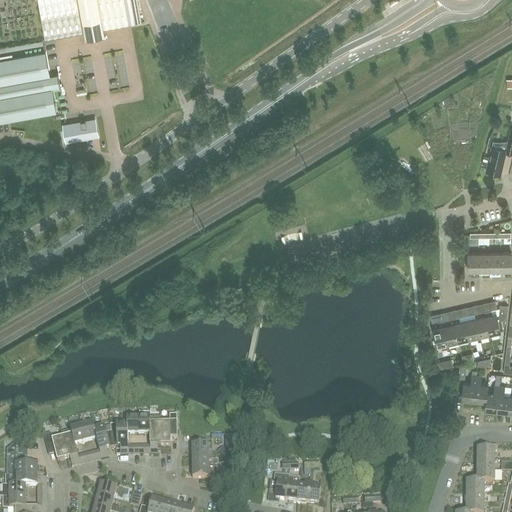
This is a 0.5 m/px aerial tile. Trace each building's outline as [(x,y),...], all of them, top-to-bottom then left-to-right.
[(103,28),(142,21),(137,0),(38,0),(45,39),(84,32),(85,39),(105,36),(103,28)] [(50,76),(46,52),(0,59),(0,122),(57,112),(52,88),(60,86),(61,89),(62,89),(58,72),(58,74),(50,76)] [(159,110),(162,114),(173,107),(170,102),(159,110)] [(67,142),(98,136),(95,118),(86,120),(85,120),(81,121),(81,120),(81,121),(63,124),(67,142)] [(501,174),(502,168),(506,152),(511,153),(511,128),(506,149),(492,146),(487,165),(486,171),(501,174)] [(479,270),(479,252),(468,252),(468,270),(479,270)] [(479,252),(479,270),(490,270),(490,252),(479,252)] [(490,252),(490,270),(501,270),(500,252),(490,252)] [(500,252),(501,270),(511,270),(511,252),(500,252)] [(491,333),(501,330),(498,319),(506,320),(508,305),(500,304),(499,314),(497,313),(492,314),(491,309),(490,310),(488,302),(483,303),(486,315),(491,333)] [(455,323),(459,340),(469,338),(465,320),(461,321),(459,317),(458,317),(456,309),(452,310),(454,323),(455,323)] [(444,325),(448,343),(459,340),(455,323),(454,323),(450,324),(449,319),(448,320),(446,312),(441,313),(443,321),(444,325)] [(430,315),(438,345),(448,343),(444,325),(443,321),(437,322),(435,314),(430,315)] [(476,318),(480,335),(491,333),(486,315),(476,318)] [(465,320),(469,338),(480,335),(476,318),(465,320)] [(505,357),(503,372),(511,373),(511,365),(509,365),(510,357),(505,357)] [(462,398),(474,400),(477,375),(472,374),(471,383),(464,382),(462,398)] [(482,375),(477,375),(474,400),(474,402),(480,403),(481,401),(486,401),(487,393),(488,385),(481,384),(482,375)] [(485,409),(497,410),(500,385),(495,385),(494,394),(487,393),(486,401),(485,409)] [(509,412),(511,396),(504,395),(505,386),(500,385),(497,410),(509,412)] [(138,418),(138,434),(149,433),(150,433),(150,423),(149,413),(138,414),(138,418)] [(170,445),(170,439),(177,439),(176,415),(169,415),(169,423),(160,423),(160,445),(170,445)] [(138,434),(138,418),(127,418),(127,424),(127,434),(138,434)] [(85,442),(81,426),(80,422),(68,425),(70,429),(71,434),(74,445),(85,442)] [(96,439),(94,429),(92,423),(81,426),(85,442),(96,439)] [(150,433),(149,433),(150,450),(158,449),(160,449),(160,445),(160,423),(150,423),(150,433)] [(127,434),(127,424),(116,424),(117,446),(119,446),(120,450),(127,450),(127,434)] [(96,439),(100,455),(107,453),(106,448),(109,448),(104,426),(94,429),(96,439)] [(67,458),(62,437),(52,440),(50,433),(43,435),(47,452),(54,450),(57,461),(67,458)] [(71,434),(62,437),(67,458),(69,458),(71,462),(78,460),(74,445),(71,434)] [(226,456),(234,456),(234,448),(226,448),(222,448),(216,454),(211,454),(211,445),(204,445),(204,443),(203,441),(202,440),(199,440),(197,441),(196,443),(196,445),(190,445),(190,449),(192,449),(192,457),(211,456),(226,456)] [(477,449),(477,460),(495,461),(495,450),(477,449)] [(26,465),(26,451),(16,451),(16,458),(8,458),(8,475),(15,475),(37,475),(37,465),(26,465)] [(190,467),(209,467),(209,461),(212,461),(211,456),(192,457),(192,464),(190,464),(190,467)] [(234,456),(226,456),(226,464),(234,464),(234,456)] [(477,460),(477,471),(494,471),(495,461),(477,460)] [(279,463),(271,462),(269,468),(278,470),(279,463)] [(210,478),(212,478),(212,473),(209,473),(209,467),(190,467),(190,471),(192,471),(192,478),(198,478),(198,485),(210,485),(210,478)] [(495,480),(503,479),(503,469),(495,469),(495,480)] [(227,470),(227,478),(227,480),(233,480),(233,486),(236,486),(236,477),(235,477),(235,470),(227,470)] [(484,482),(494,483),(494,471),(477,471),(477,482),(484,482)] [(15,486),(25,486),(41,486),(41,478),(41,475),(37,475),(15,475),(15,476),(9,476),(9,482),(11,484),(11,486),(15,486)] [(273,483),(270,482),(269,491),(276,492),(275,501),(279,501),(279,500),(286,501),(289,477),(289,476),(277,475),(274,477),(273,483)] [(289,477),(286,501),(293,502),(293,503),(296,503),(298,485),(299,479),(289,477)] [(100,484),(97,496),(113,500),(115,494),(122,496),(124,490),(115,488),(116,483),(107,481),(106,486),(100,484)] [(484,493),(484,482),(477,482),(466,481),(466,493),(484,493)] [(308,503),(310,484),(305,483),(305,486),(298,485),(296,503),(305,504),(306,503),(308,503)] [(315,484),(310,484),(308,503),(315,504),(315,505),(318,506),(320,488),(314,487),(315,484)] [(15,486),(11,486),(4,486),(4,490),(9,490),(9,497),(25,497),(25,486),(15,486)] [(142,494),(134,492),(130,505),(139,507),(142,494)] [(484,493),(466,493),(466,503),(484,504),(484,493)] [(391,505),(390,494),(383,494),(384,506),(391,505)] [(110,511),(117,511),(119,508),(112,506),(113,500),(97,496),(94,508),(110,511)] [(25,497),(9,497),(3,497),(3,508),(9,509),(25,508),(25,497)] [(159,511),(162,502),(155,500),(155,499),(152,498),(149,509),(141,507),(139,511),(159,511)] [(170,511),(173,503),(169,502),(169,504),(162,502),(159,511),(170,511)] [(181,511),(183,507),(176,505),(176,504),(173,503),(170,511),(181,511)] [(483,511),(484,504),(466,503),(465,511),(483,511)]
